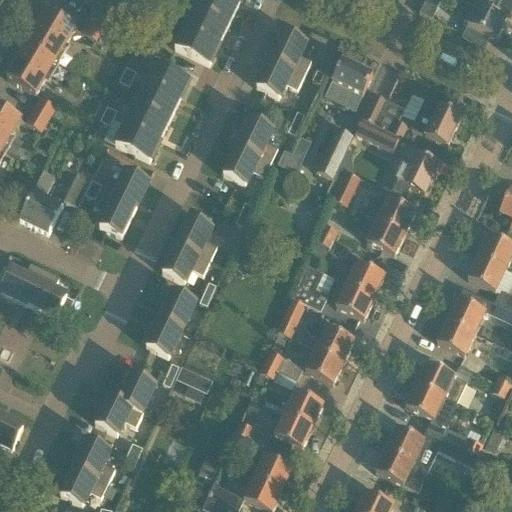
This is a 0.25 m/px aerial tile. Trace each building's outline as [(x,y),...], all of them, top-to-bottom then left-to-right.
[(234,16),(237,11),(237,10),(217,0),(199,0),(194,12),(228,29),(234,16)] [(242,0),(217,0),(237,10),(238,8),(241,3),(242,0)] [(432,0),(449,8),(453,0),(432,0)] [(506,23),(482,12),(458,0),(453,0),(449,8),(472,19),(467,30),(496,44),(506,23)] [(511,25),(511,22),(511,0),(487,0),(482,12),(506,23),(511,25)] [(94,9),(87,22),(95,27),(103,14),(94,9)] [(219,47),(222,42),(228,29),(194,12),(184,32),(218,49),(219,47)] [(159,20),(169,25),(173,18),(164,13),(163,13),(159,20)] [(47,14),(27,48),(55,65),(75,31),(47,14)] [(103,14),(95,27),(104,32),(111,19),(103,14)] [(169,25),(159,20),(156,27),(166,32),(169,25)] [(79,35),(87,40),(95,27),(87,22),(79,35)] [(87,40),(96,45),(104,32),(95,27),(87,40)] [(215,55),(218,50),(218,49),(184,32),(174,52),(209,69),(215,55)] [(271,60),(269,64),(304,81),(311,66),(299,60),(305,47),(283,36),(274,55),(271,60)] [(27,48),(6,82),(35,100),(55,65),(27,48)] [(297,95),(304,81),(269,64),(267,68),(265,73),(256,92),(278,103),(284,89),(297,95)] [(325,100),(344,110),(354,115),(361,101),(362,101),(372,79),(342,64),(325,100)] [(154,69),(144,90),(178,106),(179,105),(181,100),(188,86),(164,74),(154,69)] [(136,77),(126,72),(122,79),(132,84),(136,77)] [(317,75),(311,85),(319,89),(324,78),(317,75)] [(129,91),(132,84),(122,79),(119,86),(129,91)] [(177,108),(178,106),(144,90),(134,109),(169,126),(175,113),(177,108)] [(361,123),(363,124),(400,142),(406,130),(397,126),(404,113),(373,98),(361,123)] [(41,118),(48,105),(40,100),(32,113),(41,118)] [(424,104),(415,124),(410,134),(446,152),(461,121),(424,104)] [(41,118),(49,123),(57,110),(48,105),(41,118)] [(162,139),(169,126),(134,109),(125,128),(159,145),(160,144),(162,139)] [(21,123),(0,110),(0,156),(0,157),(1,156),(12,163),(22,146),(11,139),(21,123)] [(113,123),(117,116),(107,111),(103,118),(113,123)] [(41,118),(32,113),(24,127),(33,132),(41,118)] [(297,116),(292,126),(299,130),(304,120),(297,116)] [(41,118),(33,132),(42,136),(49,123),(41,118)] [(110,130),(113,123),(103,118),(99,125),(110,130)] [(270,168),(277,154),(265,148),(272,134),(249,124),(241,142),(238,147),(236,151),(270,168)] [(394,156),(400,142),(363,124),(356,138),(394,156)] [(299,130),(292,126),(287,137),(294,140),(299,130)] [(159,145),(125,128),(115,149),(149,166),(156,152),(158,147),(159,145)] [(335,132),(320,165),(315,176),(332,184),(325,198),(332,202),(331,204),(333,205),(346,176),(338,172),(353,141),(335,132)] [(295,176),(308,146),(297,141),(284,171),(295,176)] [(263,182),(270,168),(236,151),(234,155),(232,160),(222,179),(237,186),(245,190),(251,176),(263,182)] [(403,173),(397,185),(392,195),(406,200),(410,191),(424,198),(438,169),(415,158),(407,175),(403,173)] [(45,200),(54,181),(44,175),(19,225),(48,239),(63,209),(45,200)] [(107,183),(100,198),(134,214),(137,210),(139,205),(148,187),(126,176),(119,189),(107,183)] [(346,211),(360,184),(360,182),(346,176),(333,205),(346,211)] [(64,206),(77,212),(79,209),(91,185),(90,184),(81,179),(78,178),(64,206)] [(98,197),(102,190),(92,185),(88,192),(98,197)] [(88,192),(85,199),(95,204),(98,197),(88,192)] [(511,231),(511,193),(499,216),(511,222),(511,227),(510,231),(511,231)] [(415,216),(388,203),(375,197),(365,219),(377,225),(405,238),(415,216)] [(132,219),(134,214),(100,198),(93,212),(105,218),(99,231),(106,235),(121,242),(130,224),(132,219)] [(244,207),(240,218),(247,221),(252,211),(244,207)] [(247,221),(240,218),(235,228),(242,231),(247,221)] [(175,249),(210,266),(217,252),(204,246),(211,233),(189,222),(180,240),(177,245),(175,249)] [(377,225),(366,247),(394,261),(405,238),(377,225)] [(323,229),(319,238),(334,245),(338,236),(323,229)] [(334,245),(319,238),(316,246),(317,246),(307,269),(319,274),(328,254),(344,263),(349,252),(334,245)] [(478,262),(506,275),(511,262),(511,250),(488,239),(478,262)] [(242,246),(231,269),(254,281),(260,269),(252,265),(258,254),(242,246)] [(203,281),(210,266),(175,249),(173,254),(171,259),(162,277),(184,288),(190,275),(203,281)] [(478,262),(467,284),(495,297),(506,275),(478,262)] [(384,281),(366,272),(348,263),(343,273),(339,270),(333,283),(345,289),(374,303),(384,281)] [(6,284),(0,297),(19,306),(24,308),(28,310),(45,276),(30,269),(24,281),(11,274),(6,284)] [(0,279),(0,281),(6,284),(11,274),(4,271),(0,279)] [(325,301),(316,297),(324,280),(306,271),(292,304),(318,316),(325,301)] [(56,323),(61,311),(66,301),(53,295),(59,283),(45,276),(28,310),(32,312),(37,314),(56,323)] [(208,287),(204,297),(211,301),(216,290),(208,287)] [(374,303),(345,289),(334,312),(363,325),(374,303)] [(511,300),(500,295),(494,309),(511,317),(511,300)] [(161,319),(159,324),(181,334),(195,307),(191,305),(172,296),(164,314),(161,319)] [(206,311),(211,301),(204,297),(199,308),(206,311)] [(73,305),(66,301),(61,311),(69,315),(74,305),(73,305)] [(447,326),(474,339),(485,317),(458,304),(447,326)] [(291,305),(278,335),(291,342),(305,311),(291,305)] [(168,362),(181,334),(159,324),(157,328),(154,333),(146,351),(168,362)] [(354,345),(326,332),(314,326),(308,338),(320,344),(315,354),(343,368),(354,345)] [(447,326),(436,348),(464,361),(474,339),(447,326)] [(270,355),(263,369),(296,385),(303,371),(278,360),(287,341),(278,335),(274,346),(275,346),(270,356),(270,355)] [(343,368),(315,354),(305,376),(332,390),(343,368)] [(167,379),(174,382),(179,372),(171,368),(167,379)] [(427,368),(416,390),(444,404),(455,409),(466,387),(472,390),(477,380),(458,371),(454,381),(427,368)] [(296,385),(263,369),(259,377),(274,384),(273,386),(291,395),(296,385)] [(108,401),(143,418),(143,417),(142,416),(154,390),(154,389),(132,379),(123,397),(121,402),(119,406),(108,400),(108,401)] [(174,382),(167,379),(162,389),(170,392),(174,382)] [(494,388),(509,395),(511,387),(511,385),(498,379),(494,388)] [(491,396),(506,403),(509,395),(494,388),(491,396)] [(444,404),(416,390),(406,413),(433,426),(444,404)] [(284,418),(312,432),(323,409),(295,396),(284,418)] [(95,429),(106,434),(117,440),(123,427),(135,433),(143,418),(108,401),(106,405),(103,411),(95,429)] [(284,418),(274,439),(274,441),(302,454),(312,432),(284,418)] [(0,448),(12,455),(23,432),(4,423),(0,421),(0,448)] [(254,428),(252,432),(240,426),(236,435),(266,449),(272,436),(254,428)] [(386,455),(413,468),(424,446),(396,433),(386,455)] [(272,452),(266,449),(236,435),(232,443),(244,449),(242,454),(263,464),(264,460),(267,462),(272,452)] [(478,459),(464,452),(440,441),(434,454),(471,472),(478,459)] [(75,468),(73,472),(108,489),(115,474),(102,468),(109,455),(98,450),(87,444),(78,463),(75,468)] [(468,444),(464,452),(478,459),(482,451),(468,444)] [(142,453),(132,448),(129,455),(139,460),(142,453)] [(139,460),(129,455),(125,463),(135,467),(139,460)] [(386,455),(375,477),(417,497),(428,476),(413,468),(386,455)] [(206,460),(197,479),(211,485),(220,466),(206,460)] [(264,460),(263,464),(254,482),(282,496),(292,474),(267,462),(264,460)] [(108,489),(73,472),(71,476),(69,481),(60,500),(71,505),(82,511),(88,497),(101,503),(108,489)] [(254,482),(244,504),(243,505),(258,511),(273,511),(282,496),(254,482)] [(194,483),(186,502),(202,509),(210,490),(194,483)] [(214,489),(209,499),(208,501),(230,511),(235,511),(240,502),(214,489)] [(437,508),(435,511),(451,511),(457,501),(457,500),(445,495),(439,509),(437,508)] [(358,511),(392,511),(393,511),(365,497),(358,511)] [(230,511),(208,501),(202,511),(230,511)] [(474,511),(476,507),(457,501),(451,511),(474,511)]
